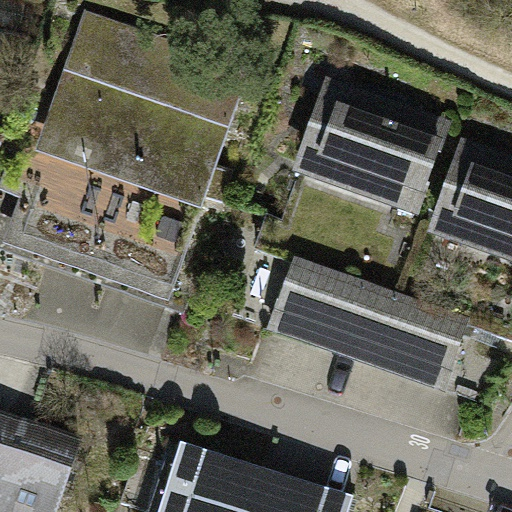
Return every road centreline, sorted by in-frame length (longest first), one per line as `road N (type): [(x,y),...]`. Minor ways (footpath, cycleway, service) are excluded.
road 1 (residential): [(0,338),(511,479)]
road 2 (track): [(325,0),(511,82)]
